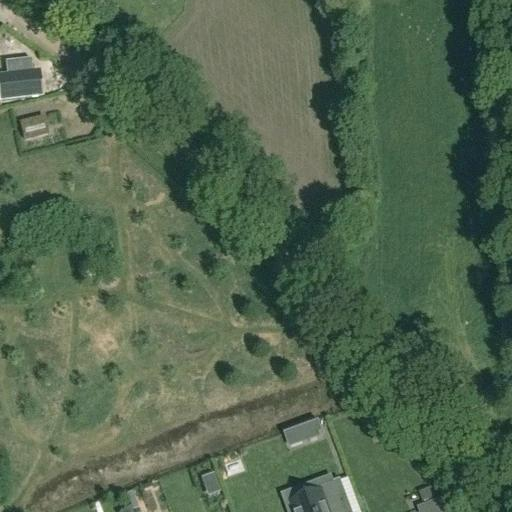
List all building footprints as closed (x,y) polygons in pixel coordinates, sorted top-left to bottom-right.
[(12,66),(13,83),(33,80),(31,64),(12,66)] [(14,134),(38,128),(36,122),(13,128),(14,134)] [(323,434),(319,423),(285,435),(285,436),(298,431),(302,442),(320,435),(323,434)] [(351,511),(340,482),(320,489),(321,494),(291,505),(293,511),(351,511)] [(445,511),(440,503),(419,511),(445,511)]
